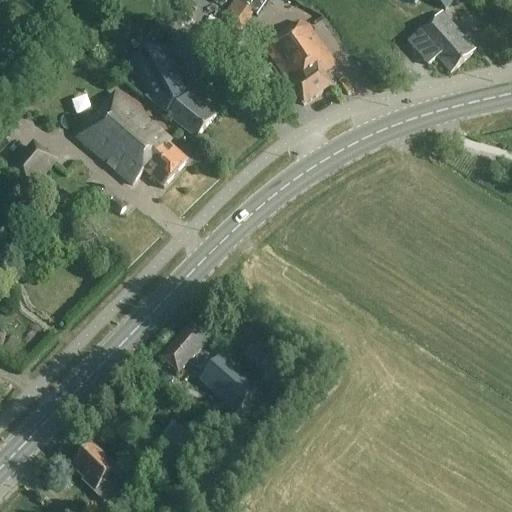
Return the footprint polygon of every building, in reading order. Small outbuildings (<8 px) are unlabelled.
[(266,0),(265,4),(291,15),(296,0),(266,0)] [(400,0),(413,9),(418,0),(400,0)] [(457,0),(432,0),(433,0),(444,12),(457,0)] [(235,3),(207,43),(225,56),(253,16),(235,3)] [(435,60),(449,76),(474,53),(441,16),(408,46),(427,67),(435,60)] [(261,50),(282,79),(322,51),(309,30),(299,25),(261,50)] [(282,79),(303,110),(330,89),(323,79),(335,70),(322,51),(282,79)] [(114,97),(76,140),(132,189),(144,175),(162,191),(186,164),(168,148),(170,145),(114,97)] [(186,100),(169,121),(198,144),(219,118),(201,103),(197,108),(186,100)] [(52,168),(51,167),(54,164),(34,148),(15,170),(8,166),(3,171),(15,182),(14,184),(32,195),(52,168)] [(160,361),(178,377),(209,341),(191,326),(160,361)] [(289,344),(281,365),(296,371),(304,350),(289,344)] [(258,393),(221,359),(200,383),(237,416),(258,393)] [(423,392),(433,372),(425,367),(415,388),(423,392)] [(92,449),(72,469),(84,481),(82,484),(102,503),(122,483),(113,474),(116,472),(92,449)]
